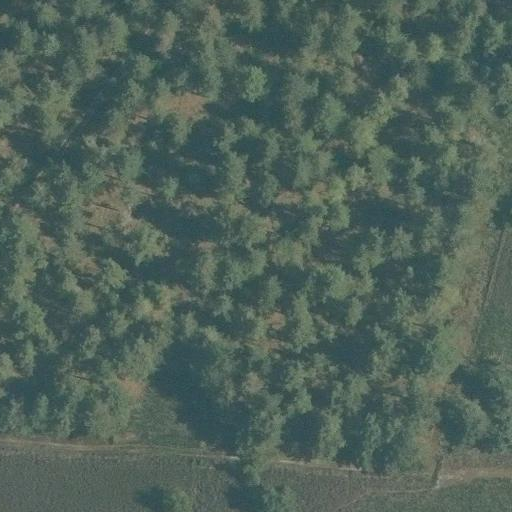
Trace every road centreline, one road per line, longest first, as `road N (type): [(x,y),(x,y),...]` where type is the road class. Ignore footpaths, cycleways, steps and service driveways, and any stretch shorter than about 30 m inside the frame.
road 1 (track): [(0,438),(425,477)]
road 2 (track): [(425,477),(441,395),(511,160)]
